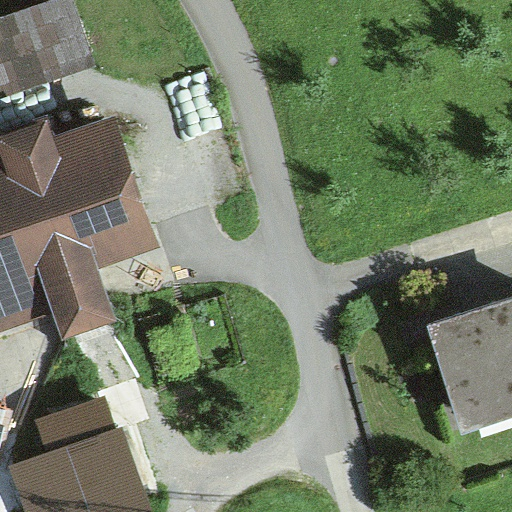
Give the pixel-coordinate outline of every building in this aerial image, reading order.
[(75,0),(37,0),(0,12),(0,87),(94,57),(75,0)] [(213,69),(173,88),(193,129),(232,110),(213,69)] [(49,102),(0,118),(0,324),(56,305),(63,326),(119,307),(102,259),(164,238),(117,101),(56,122),(49,102)] [(511,284),(429,310),(463,420),(511,405),(511,284)] [(46,448),(10,461),(29,511),(119,511),(145,503),(105,394),(36,418),(46,448)]
